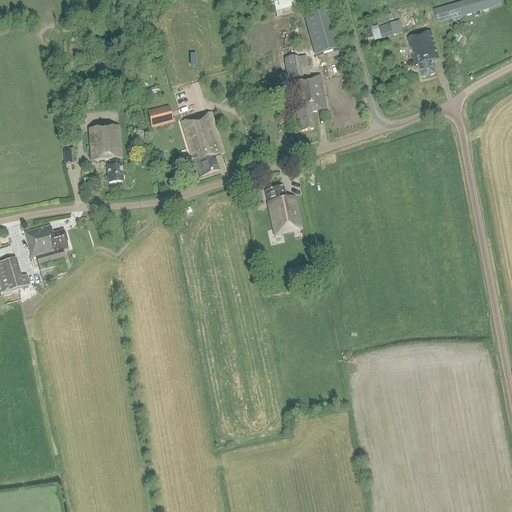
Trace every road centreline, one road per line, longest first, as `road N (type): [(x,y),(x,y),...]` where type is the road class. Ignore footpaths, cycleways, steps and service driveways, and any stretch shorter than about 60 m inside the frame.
road 1 (residential): [(0,223),(191,192),(379,130)]
road 2 (unclassified): [(511,402),(455,102)]
road 3 (residential): [(379,130),(342,0)]
